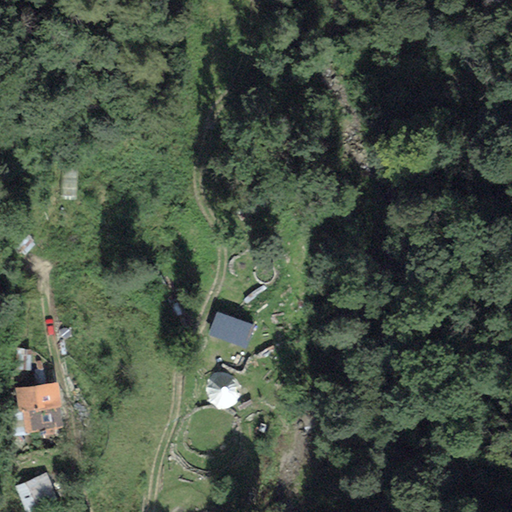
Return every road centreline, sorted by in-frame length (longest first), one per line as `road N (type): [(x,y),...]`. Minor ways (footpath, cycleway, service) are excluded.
road 1 (track): [(149,511),(179,371),(218,277),(219,235),(201,169),(207,128),(247,58),(257,0)]
road 2 (track): [(21,370),(32,299),(45,300),(87,511)]
